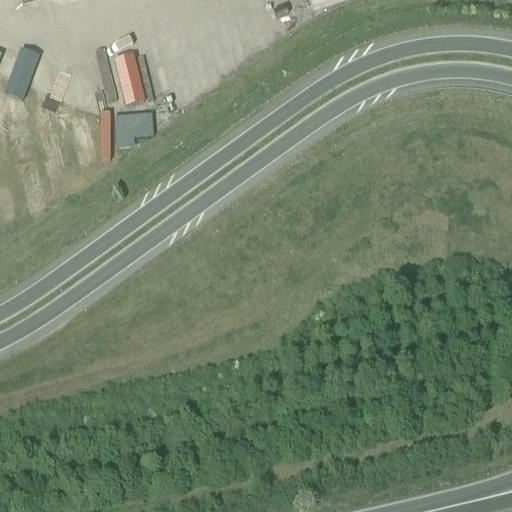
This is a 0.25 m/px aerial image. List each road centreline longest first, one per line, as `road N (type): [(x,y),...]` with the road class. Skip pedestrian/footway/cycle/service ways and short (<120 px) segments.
road 1 (motorway): [(0,347),(357,101),(438,80),(511,88)]
road 2 (motorway): [(511,56),(435,50),(348,75),(0,314)]
